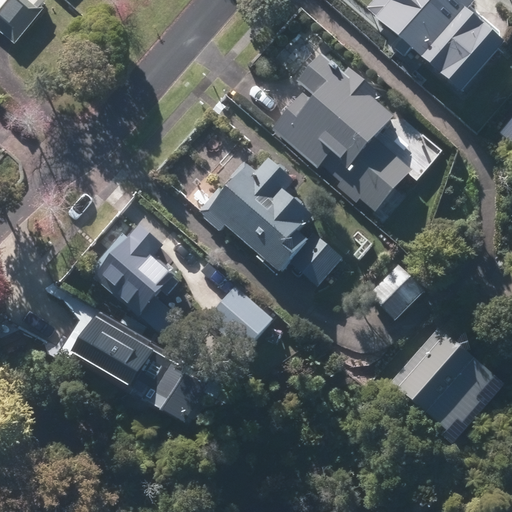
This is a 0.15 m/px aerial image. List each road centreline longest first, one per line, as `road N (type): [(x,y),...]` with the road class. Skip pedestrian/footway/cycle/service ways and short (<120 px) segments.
road 1 (unknown): [(100,126),(242,256),(333,324),(400,338),(454,312),(482,289),(497,256),(494,194),(481,164),(457,132),(349,35),(280,0)]
road 2 (residential): [(218,0),(0,234)]
